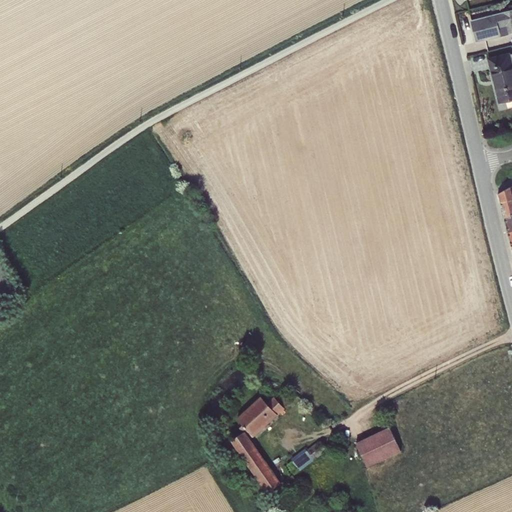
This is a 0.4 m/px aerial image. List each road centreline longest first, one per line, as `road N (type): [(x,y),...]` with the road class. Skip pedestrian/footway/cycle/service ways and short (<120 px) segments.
road 1 (residential): [(440,0),(478,163)]
road 2 (residential): [(478,163),(511,297)]
